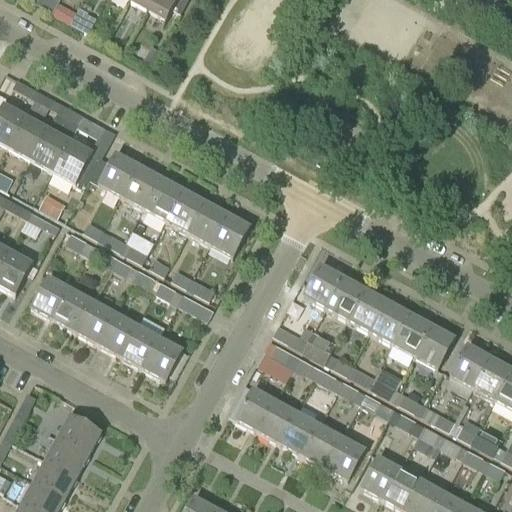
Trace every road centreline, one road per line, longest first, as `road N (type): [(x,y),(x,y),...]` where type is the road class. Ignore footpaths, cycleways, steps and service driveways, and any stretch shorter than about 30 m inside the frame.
road 1 (unclassified): [(314,205),(0,33)]
road 2 (residential): [(182,446),(314,205)]
road 3 (unclassified): [(511,311),(314,205)]
road 4 (residential): [(182,446),(0,349)]
road 5 (residential): [(304,511),(182,446)]
